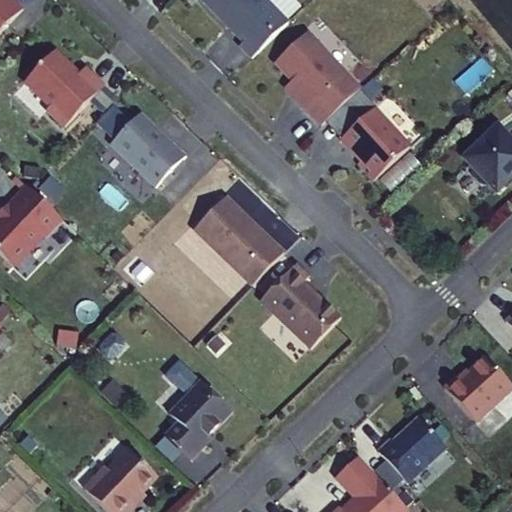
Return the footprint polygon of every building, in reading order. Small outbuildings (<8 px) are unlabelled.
[(0,0),(0,37),(25,12),(12,0),(0,0)] [(289,26),(263,0),(207,0),(206,1),(247,43),(240,49),(253,62),(289,26)] [(361,93),(308,36),(276,66),(315,108),(309,114),(322,129),(361,93)] [(56,54),(26,84),(52,109),(48,113),(66,130),(105,89),(86,71),(80,77),(56,54)] [(374,184),(411,151),(375,112),(341,142),(353,155),(355,153),(363,162),(358,167),(374,184)] [(173,148),(141,117),(112,147),(157,190),(187,159),(175,147),(173,148)] [(497,195),(511,180),(511,144),(499,131),(466,162),(473,170),(472,175),(474,180),(480,186),(485,188),(490,187),(497,195)] [(32,193),(28,189),(9,209),(11,211),(0,222),(0,255),(14,269),(44,238),(47,240),(64,223),(32,193)] [(227,200),(195,233),(253,289),(285,256),(257,229),(256,230),(255,230),(249,225),(249,223),(250,223),(227,200)] [(310,280),(297,268),(261,304),(311,353),(342,321),(305,285),(310,280)] [(511,391),(511,388),(486,360),(460,384),(456,380),(444,391),(475,425),(511,391)] [(209,443),(208,441),(233,414),(201,384),(170,417),(178,425),(166,438),(191,462),(209,443)] [(446,450),(419,421),(393,445),(391,443),(378,454),(407,486),(446,450)] [(158,479),(129,451),(109,472),(102,473),(85,492),(106,511),(131,511),(132,511),(129,509),(158,479)] [(407,511),(359,459),(337,480),(357,503),(352,508),(350,506),(343,511),(341,511),(340,511),(407,511)]
